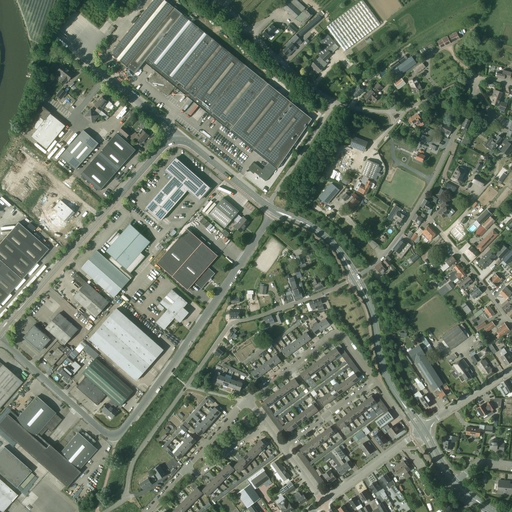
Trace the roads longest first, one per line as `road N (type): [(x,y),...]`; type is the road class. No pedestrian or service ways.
road 1 (unclassified): [(0,341),(114,436),(272,212)]
road 2 (residential): [(106,511),(121,502),(136,455),(232,323),(351,280)]
road 3 (secondary): [(0,331),(176,140)]
road 4 (residential): [(359,277),(434,177),(476,81)]
road 5 (residential): [(375,379),(338,333),(247,399)]
road 6 (residential): [(334,103),(216,0)]
road 7 (residential): [(476,81),(396,111),(334,103)]
road 8 (residential): [(511,326),(428,218)]
road 9 (unclassified): [(176,140),(171,127),(81,54)]
road 10 (unclassified): [(334,103),(264,206)]
